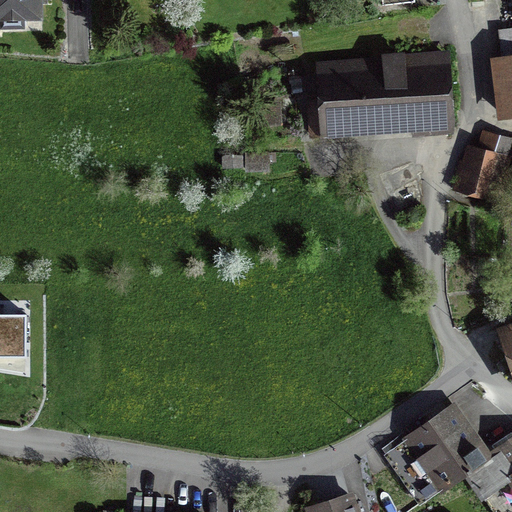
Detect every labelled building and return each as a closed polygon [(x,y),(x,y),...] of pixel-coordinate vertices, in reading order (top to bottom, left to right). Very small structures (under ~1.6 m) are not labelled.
[(0,0),(0,31),(25,31),(24,24),(43,24),(42,6),(48,6),(47,0),(0,0)] [(501,59),(489,61),(497,123),(511,120),(511,29),(498,31),(501,59)] [(449,52),(313,63),(316,97),(306,98),(309,138),(319,137),(319,142),(412,134),(412,140),(456,136),(449,52)] [(281,103),(258,103),(258,127),(281,127),(281,103)] [(478,149),(467,146),(463,160),(460,159),(450,192),(494,205),(505,168),(511,169),(511,138),(483,130),(478,149)] [(245,175),(271,175),(271,152),(245,152),(245,175)] [(221,156),(221,170),(243,170),(243,156),(221,156)] [(0,362),(27,363),(27,319),(0,318),(0,362)] [(511,326),(496,332),(511,379),(511,326)] [(489,448),(454,398),(401,434),(403,438),(383,452),(418,502),(437,488),(440,491),(464,474),(493,454),(489,448)] [(481,499),(508,480),(511,486),(511,511),(511,431),(489,448),(493,454),(464,474),(481,499)] [(362,511),(354,488),(304,504),(306,511),(362,511)]
